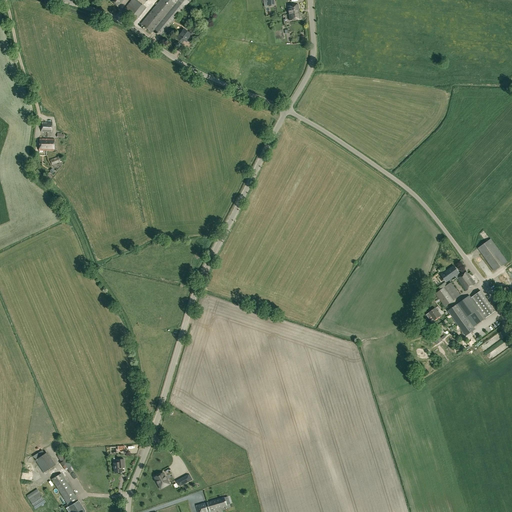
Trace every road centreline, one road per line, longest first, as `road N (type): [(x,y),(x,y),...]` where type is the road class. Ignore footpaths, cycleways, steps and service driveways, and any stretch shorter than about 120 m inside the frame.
road 1 (unclassified): [(128,511),(192,297),(286,110)]
road 2 (unclassified): [(511,320),(415,195),(286,110)]
road 3 (track): [(153,430),(129,323),(67,207),(35,173),(32,155)]
road 4 (unclassified): [(286,110),(190,68),(108,14),(59,0)]
road 5 (unclassified): [(32,155),(38,115),(5,0)]
